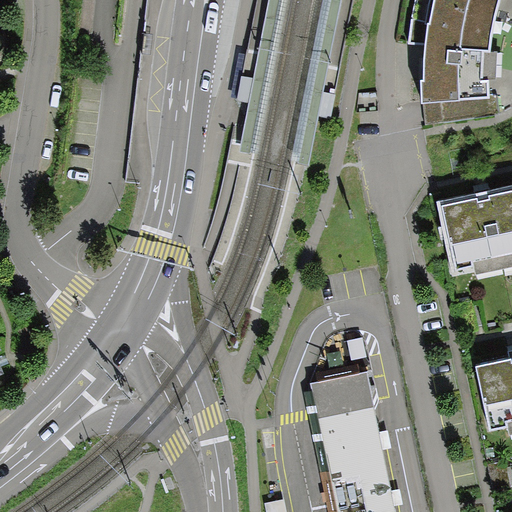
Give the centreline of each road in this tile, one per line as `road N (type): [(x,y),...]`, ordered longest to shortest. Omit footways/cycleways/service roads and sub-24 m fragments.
road 1 (residential): [(49,0),(17,229),(30,259),(61,292),(122,335)]
road 2 (secondary): [(205,0),(164,247),(122,335)]
road 3 (residential): [(391,191),(447,511)]
road 4 (secondary): [(0,486),(90,424),(126,414),(162,435),(207,498)]
road 5 (unclassified): [(122,335),(142,346),(168,382),(207,498)]
road 6 (secondary): [(122,335),(0,459)]
